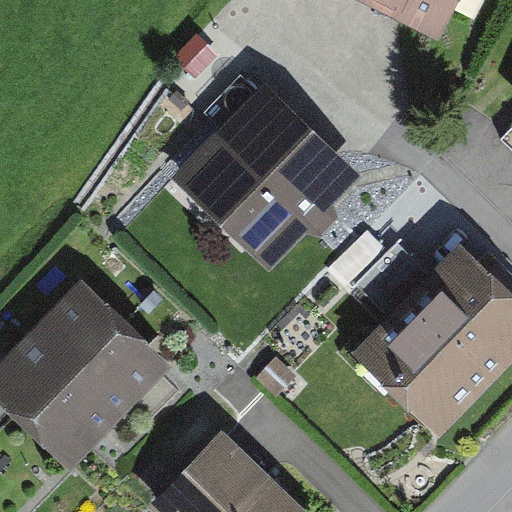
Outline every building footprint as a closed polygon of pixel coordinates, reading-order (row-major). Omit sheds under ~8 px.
[(450,0),(378,0),(436,29),(450,0)] [(348,181),(264,100),(187,179),(271,260),(348,181)] [(511,352),(511,298),(468,256),(364,362),(435,431),(511,352)] [(156,367),(83,295),(0,379),(0,388),(69,456),(156,367)] [(293,511),(221,445),(162,509),(165,511),(293,511)]
